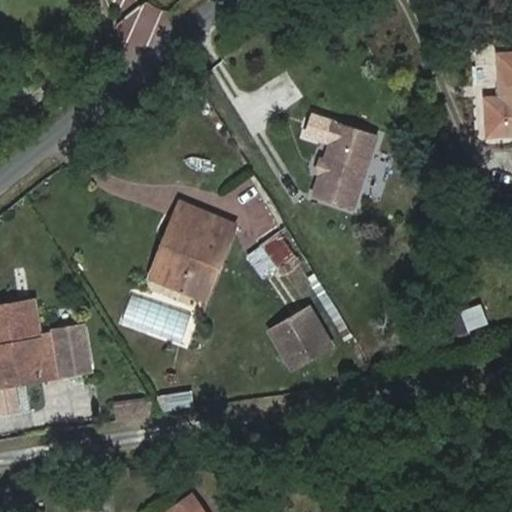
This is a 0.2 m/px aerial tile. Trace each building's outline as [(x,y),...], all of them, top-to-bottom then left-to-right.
[(511,90),(501,92),(504,130),(511,128),(511,90)] [(335,118),(312,197),(359,211),(383,132),(335,118)] [(216,214),(220,200),(189,189),(184,204),(216,214)] [(184,229),(171,267),(216,281),(241,207),(220,200),(216,214),(184,204),(177,227),(184,229)] [(163,264),(171,267),(184,229),(177,227),(163,264)] [(246,254),(267,283),(301,258),(279,229),(246,254)] [(35,299),(2,306),(11,347),(1,348),(2,350),(7,381),(30,377),(30,371),(53,367),(55,373),(76,370),(97,366),(91,328),(48,336),(42,337),(35,299)] [(41,299),(35,299),(42,337),(48,336),(41,299)] [(11,347),(2,306),(0,305),(0,341),(1,348),(11,347)] [(327,345),(304,308),(280,323),(274,345),(289,368),(327,345)] [(274,345),(280,323),(266,332),(274,345)] [(30,377),(55,373),(53,367),(30,371),(30,377)] [(192,389),(159,393),(161,411),(195,406),(192,389)] [(114,400),(116,419),(155,415),(153,396),(114,400)] [(210,511),(198,494),(172,511),(210,511)] [(43,511),(44,502),(32,503),(31,511),(43,511)]
